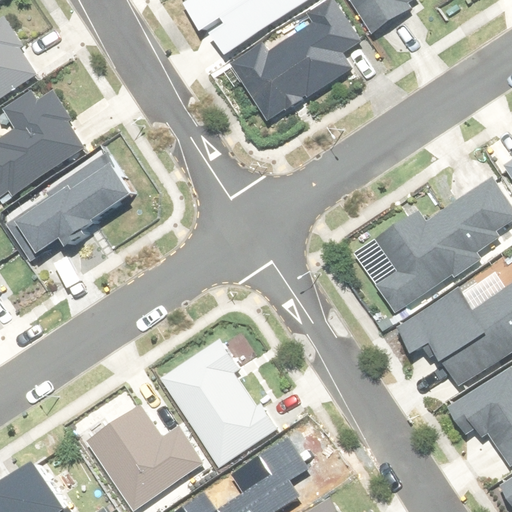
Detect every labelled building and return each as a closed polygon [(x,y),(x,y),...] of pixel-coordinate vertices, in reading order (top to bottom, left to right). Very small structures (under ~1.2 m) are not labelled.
[(322,0),(204,0),(192,9),(227,62),(262,39),(322,0)] [(353,0),(378,38),(415,14),(410,7),(421,0),(353,0)] [(363,42),(344,12),(276,56),(273,51),(242,71),(275,123),(357,70),(346,54),(363,42)] [(0,106),(41,81),(2,17),(0,18),(0,106)] [(95,154),(50,89),(12,115),(26,135),(0,153),(0,192),(13,211),(95,154)] [(142,199),(114,160),(24,224),(51,260),(70,246),(79,258),(99,244),(92,234),(142,199)] [(511,238),(511,205),(499,186),(433,229),(426,218),(385,244),(406,276),(383,291),(400,316),(464,275),(462,272),(511,238)] [(511,294),(478,316),(463,293),(404,331),(426,365),(438,357),(461,392),(511,358),(511,294)] [(245,372),(227,344),(169,382),(228,471),(286,432),(270,407),(263,412),(239,375),(245,372)] [(511,376),(457,410),(471,432),(488,438),(496,435),(511,459),(511,376)] [(168,444),(148,412),(96,445),(138,511),(142,511),(211,469),(187,432),(168,444)] [(179,511),(285,511),(303,501),(291,484),(310,472),(289,441),(232,478),(244,495),(218,511),(214,511),(204,496),(179,511)] [(0,497),(0,511),(73,511),(46,469),(0,497)]
